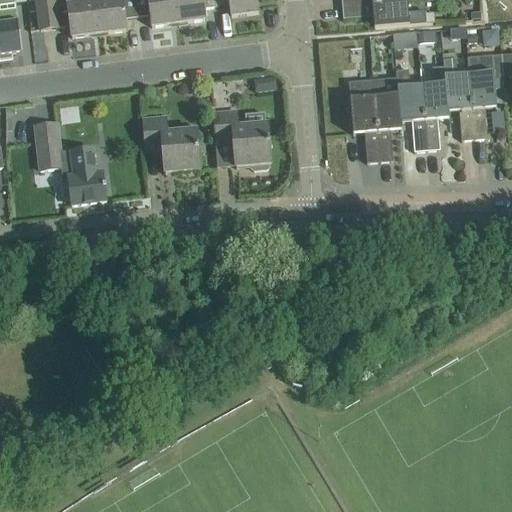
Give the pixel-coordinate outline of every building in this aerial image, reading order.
[(23,0),(11,0),(13,9),(25,7),(23,0)] [(72,40),(99,37),(95,6),(68,9),(67,0),(36,0),(41,33),(70,29),(72,40)] [(94,0),(95,6),(99,37),(127,33),(126,22),(137,20),(134,0),(94,0)] [(134,0),(137,20),(149,19),(151,30),(179,26),(176,0),(134,0)] [(176,0),(179,26),(206,23),(205,11),(217,10),(216,0),(176,0)] [(216,0),(217,10),(229,8),(230,19),(258,16),(256,0),(216,0)] [(341,0),(342,9),(408,4),(407,0),(341,0)] [(409,16),(408,4),(342,9),(343,22),(373,19),(374,31),(435,26),(434,15),(426,16),(426,15),(409,16)] [(0,63),(13,62),(12,58),(22,56),(17,12),(15,12),(0,13),(0,63)] [(402,36),(393,37),(395,53),(404,52),(402,36)] [(462,144),(475,143),(469,78),(457,79),(455,57),(443,58),(444,70),(448,115),(459,114),(462,144)] [(511,57),(502,58),(504,80),(511,79),(511,57)] [(502,58),(468,61),(469,78),(475,143),(487,142),(485,112),(496,111),(494,81),(504,80),(502,58)] [(448,115),(444,70),(432,71),(433,88),(422,89),(428,154),(440,153),(437,123),(449,122),(448,115)] [(397,74),(398,81),(401,126),(412,125),(414,155),(428,154),(422,89),(410,90),(409,73),(397,74)] [(256,83),(258,95),(280,92),(278,80),(256,83)] [(398,81),(374,83),(382,165),(393,164),(391,134),(402,133),(401,126),(398,81)] [(367,167),(382,165),(374,83),(348,85),(353,137),(364,136),(367,167)] [(237,114),(213,116),(215,148),(233,147),(235,171),(249,169),(253,173),(266,173),(269,168),(271,168),(268,128),(235,131),(234,116),(237,115),(237,114)] [(164,177),(200,174),(197,134),(164,137),(163,122),(166,121),(166,120),(142,122),(144,154),(162,153),(164,177)] [(58,143),(35,145),(38,175),(61,173),(59,156),(58,143)] [(92,152),(59,156),(61,173),(62,181),(68,180),(72,208),(106,204),(104,192),(106,191),(105,189),(103,189),(102,176),(96,177),(94,165),(92,152)]
